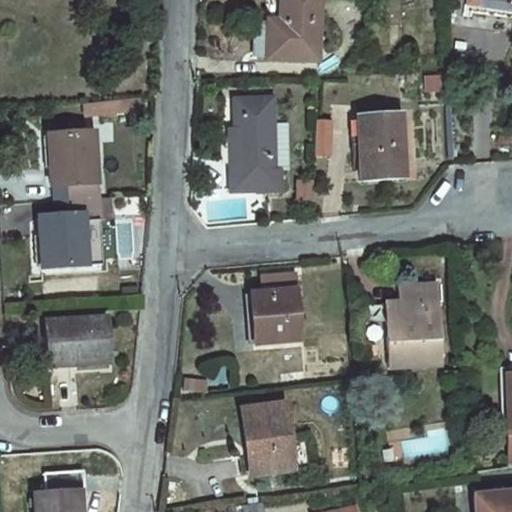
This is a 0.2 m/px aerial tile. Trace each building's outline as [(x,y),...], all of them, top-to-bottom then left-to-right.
[(281,0),(281,23),(269,23),(270,24),(259,24),(255,28),(255,51),(258,56),(269,56),(269,58),(315,60),(316,0),(281,0)] [(511,0),(466,0),(466,4),(490,8),(490,3),(511,6),(511,0)] [(511,6),(490,3),(490,8),(489,14),(511,17),(511,6)] [(141,98),(89,102),(90,115),(142,112),(141,98)] [(272,99),(234,100),(235,145),(235,158),(238,158),(238,172),(230,172),(231,192),(278,191),(278,171),(273,171),(273,152),(272,125),(272,99)] [(403,179),(400,115),(356,118),(361,181),(403,179)] [(329,156),(329,123),(315,123),(314,156),(329,156)] [(286,125),(272,125),(273,152),(287,152),(286,125)] [(97,199),(95,199),(94,185),(96,184),(93,134),(48,136),(51,187),(53,187),(55,217),(38,218),(41,269),(101,265),(99,220),(97,200),(97,199)] [(235,145),(229,145),(230,172),(238,172),(238,158),(235,158),(235,145)] [(311,182),(297,182),(297,199),(310,199),(311,199),(311,182)] [(112,199),(97,200),(99,220),(114,219),(112,199)] [(253,346),(298,342),(293,276),(261,278),(262,294),(249,295),(253,346)] [(434,286),(399,288),(399,302),(396,302),(399,341),(388,342),(389,369),(439,366),(434,286)] [(399,341),(396,302),(385,302),(388,342),(399,341)] [(105,318),(44,322),(48,368),(108,364),(105,318)] [(280,406),(239,412),(245,457),(233,459),(236,478),(292,470),(288,442),(285,442),(280,406)] [(492,487),(477,489),(478,496),(493,495),(492,487)] [(354,511),(350,489),(307,496),(310,511),(354,511)] [(80,511),(79,493),(34,496),(34,511),(80,511)] [(478,496),(473,497),(474,511),(511,511),(511,493),(505,494),(493,495),(478,496)] [(262,511),(261,503),(242,506),(242,511),(262,511)]
